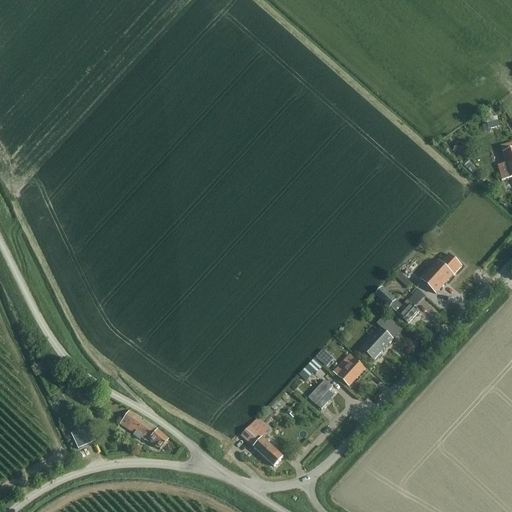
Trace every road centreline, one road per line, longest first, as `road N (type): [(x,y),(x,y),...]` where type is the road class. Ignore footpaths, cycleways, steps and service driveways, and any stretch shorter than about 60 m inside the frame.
road 1 (unclassified): [(212,468),(165,425),(92,384),(62,356),(0,238)]
road 2 (unclassified): [(308,480),(511,262)]
road 3 (unclassified): [(11,511),(88,471),(212,468)]
